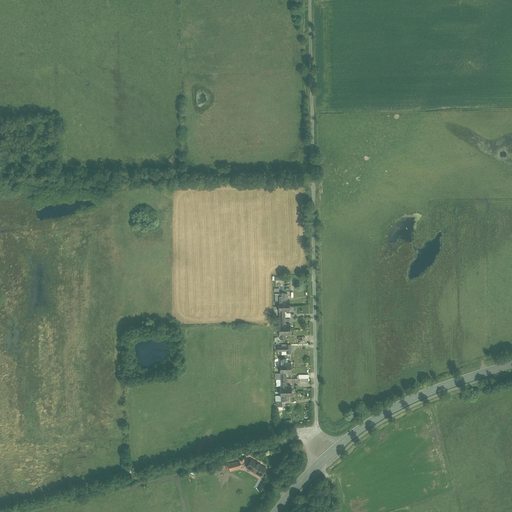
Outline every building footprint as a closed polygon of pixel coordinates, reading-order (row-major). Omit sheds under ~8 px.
[(284,292),(280,292),(280,301),(279,301),(279,311),(280,311),(281,323),(279,323),(279,334),(280,334),(280,339),(286,339),(286,334),(290,334),(290,323),(285,323),(285,311),(290,310),(290,300),(284,300),(284,292)] [(287,351),(287,354),(290,354),(290,344),(287,344),(287,346),(278,346),(278,351),(287,351)] [(285,358),(281,358),(281,363),(280,363),(280,373),(282,373),(282,386),(280,386),(281,396),(282,396),(282,401),(287,401),(287,396),(291,396),(291,386),(286,386),(286,373),(291,373),(291,362),(285,362),(285,358)] [(245,468),(260,477),(264,470),(250,461),(245,468)] [(240,469),(238,462),(227,464),(229,472),(240,469)]
